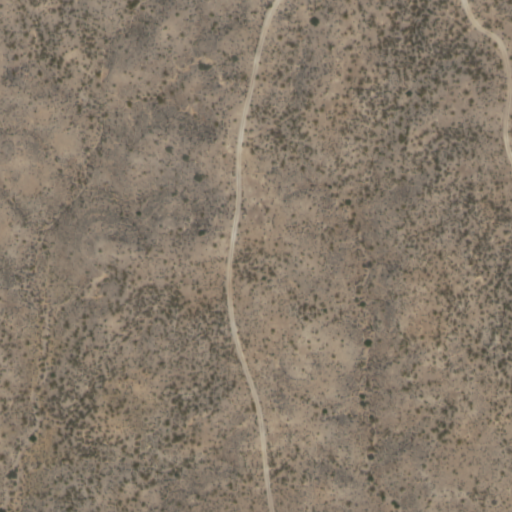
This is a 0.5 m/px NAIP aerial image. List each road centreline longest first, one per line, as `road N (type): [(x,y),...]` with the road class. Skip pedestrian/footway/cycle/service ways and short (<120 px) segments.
road 1 (track): [(271,511),(226,287),(239,141),(274,0)]
road 2 (track): [(511,164),(502,128),(510,76),(497,36),(465,13),(463,0)]
